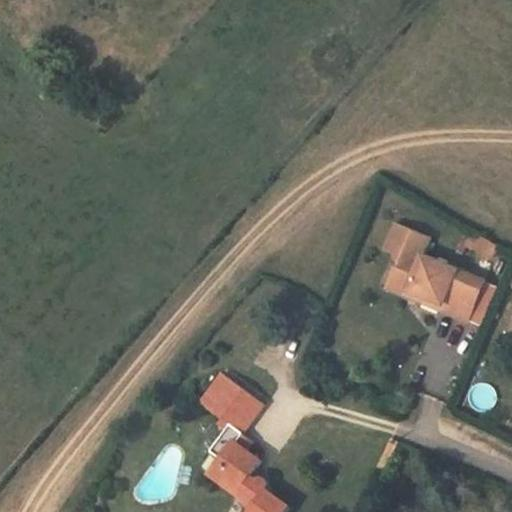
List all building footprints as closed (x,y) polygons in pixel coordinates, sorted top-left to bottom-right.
[(410,292),(444,306),(442,310),(470,322),(486,283),(423,257),(430,240),(397,226),(387,249),(403,256),(395,275),(414,283),(410,292)] [(480,240),(473,236),(467,246),(473,250),(475,248),(493,259),(499,249),(481,238),(480,240)] [(410,292),(414,283),(395,275),(390,289),(442,310),(444,306),(410,292)] [(244,434),(266,405),(223,374),(202,403),(224,419),(244,434)] [(244,434),(224,419),(219,425),(227,431),(219,443),(228,449),(234,441),(248,451),(255,442),(244,434)] [(252,477),(263,462),(248,451),(234,441),(228,449),(221,459),(209,474),(239,496),(243,490),(258,501),(253,507),(249,511),(288,511),(291,508),(267,491),(269,485),(269,484),(268,482),(265,480),(263,478),(261,478),(260,478),(257,481),(252,477)] [(228,449),(219,443),(212,452),(221,459),(228,449)] [(243,490),(239,496),(253,507),(258,501),(243,490)]
